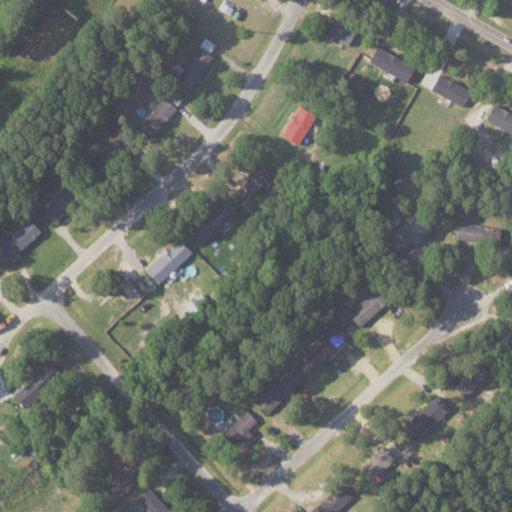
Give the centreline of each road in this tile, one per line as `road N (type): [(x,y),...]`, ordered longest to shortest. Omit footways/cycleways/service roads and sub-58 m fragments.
road 1 (residential): [(301,0),(232,118),(48,298)]
road 2 (residential): [(239,511),(468,306)]
road 3 (residential): [(239,511),(48,298)]
